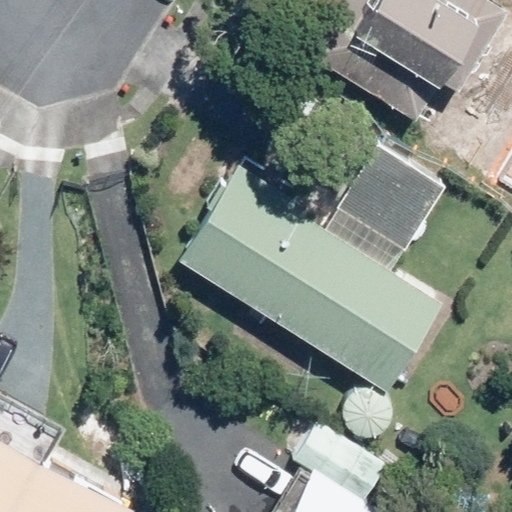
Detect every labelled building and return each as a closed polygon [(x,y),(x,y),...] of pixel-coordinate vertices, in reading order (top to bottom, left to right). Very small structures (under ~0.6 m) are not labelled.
[(346,0),(337,15),(323,6),(306,32),(319,40),(310,55),(415,121),(433,92),(449,102),(506,13),(485,0),(346,0)] [(465,165),(511,194),(511,92),(465,165)] [(179,259),(386,391),(441,303),(390,271),(444,187),(377,145),(341,201),(304,177),(292,198),(238,164),(224,185),(220,181),(206,202),(213,205),(179,259)] [(0,511),(128,511),(41,462),(56,434),(0,401),(0,511)] [(384,511),(316,469),(313,475),(300,466),(270,511),(384,511)]
